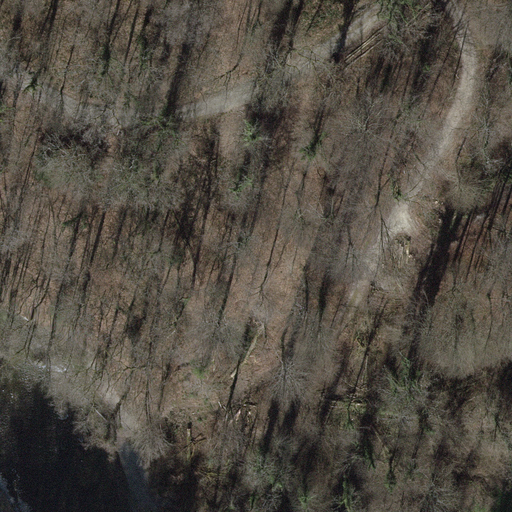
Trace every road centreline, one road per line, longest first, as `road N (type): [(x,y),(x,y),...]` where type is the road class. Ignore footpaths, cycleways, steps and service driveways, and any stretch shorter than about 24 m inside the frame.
road 1 (track): [(443,0),(460,16),(474,51),(468,90),(373,251),(353,321),(288,366),(215,401)]
road 2 (track): [(392,0),(213,106),(127,116),(60,106),(0,65)]
